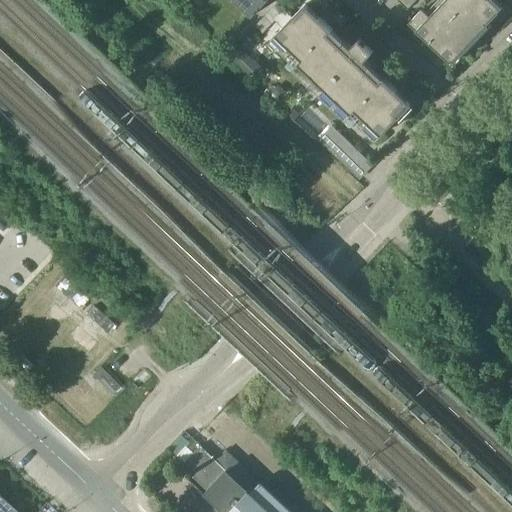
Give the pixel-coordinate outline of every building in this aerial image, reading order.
[(235,0),(253,16),(257,12),(257,13),(261,9),(261,8),(268,0),(235,0)] [(396,0),(408,10),(417,0),(396,0)] [(465,0),(445,0),(442,4),(477,36),(487,25),(488,25),(490,23),(465,0)] [(492,0),(465,0),(490,23),(500,12),(499,12),(502,9),(492,0)] [(276,35),(302,60),(332,29),(320,17),(310,8),(309,8),(305,4),(294,16),(276,35)] [(442,4),(430,17),(464,49),(477,36),(442,4)] [(464,49),(430,17),(422,10),(409,23),(451,63),(464,49)] [(353,115),(356,111),(385,80),(370,66),(365,61),(373,53),(359,39),(351,48),(346,43),(332,29),(302,60),(299,64),(353,115)] [(254,61),(238,45),(237,45),(226,56),(250,79),(262,67),(255,60),(254,61)] [(385,80),(356,111),(382,135),(400,117),(399,117),(411,105),(407,101),(408,101),(398,91),(397,91),(385,80)] [(318,140),(345,167),(359,152),(332,126),(318,140)] [(56,288),(77,308),(85,300),(64,280),(56,288)] [(85,315),(108,335),(115,327),(92,307),(85,315)] [(204,495),(222,511),(290,511),(288,509),(263,485),(264,484),(263,483),(262,482),(261,481),(260,481),(259,479),(258,478),(257,478),(256,477),(255,476),(254,475),(253,474),(252,473),(252,472),(251,471),(249,470),(248,470),(248,468),(247,467),(245,467),(244,466),(244,465),(243,464),(242,463),(240,462),(240,461),(239,460),(238,459),(236,459),(236,460),(232,456),(222,466),(201,446),(178,470),(204,495)] [(16,511),(0,496),(0,511),(16,511)]
